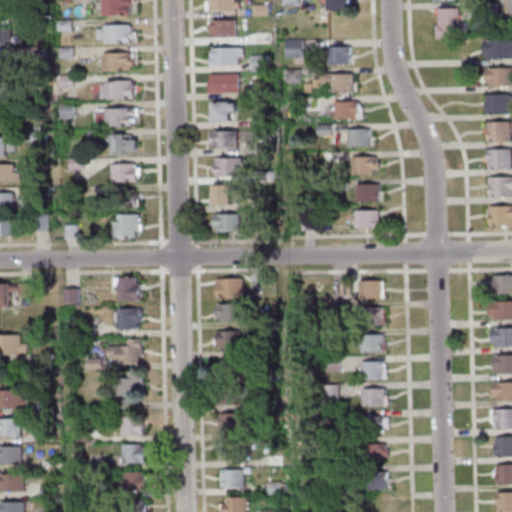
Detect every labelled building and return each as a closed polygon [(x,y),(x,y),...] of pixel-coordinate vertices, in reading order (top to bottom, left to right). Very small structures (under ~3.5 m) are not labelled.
[(24,0),(25,8),(42,8),(41,0),(24,0)] [(101,0),(101,14),(128,13),(128,5),(131,3),(131,0),(101,0)] [(237,0),(238,7),(233,7),(233,9),(208,10),(208,0),(237,0)] [(323,0),(323,10),(350,10),(350,0),(323,0)] [(482,3),(482,18),(498,18),(498,3),(482,3)] [(252,4),(252,15),(267,15),(266,4),(252,4)] [(436,7),(458,7),(458,22),(465,22),(465,29),(458,29),(458,35),(440,35),(440,37),(433,37),(433,22),(436,22),(436,7)] [(210,19),(234,18),(234,36),(209,36),(209,30),(207,30),(207,23),(210,23),(210,19)] [(28,19),(28,33),(43,33),(42,19),(28,19)] [(70,19),(70,30),(56,31),(55,19),(70,19)] [(0,24),(10,23),(10,44),(0,44),(0,24)] [(102,24),(129,24),(129,25),(129,26),(129,29),(129,30),(131,30),(131,37),(128,37),(128,41),(102,41),(102,38),(95,38),(95,27),(102,27),(102,24)] [(253,32),(253,42),(267,42),(267,32),(253,32)] [(283,39),(284,58),(302,57),(302,39),(283,39)] [(511,58),(486,58),(486,54),(482,54),(482,39),(511,39),(511,58)] [(319,46),(349,45),(349,56),(348,56),(348,63),(326,63),(326,55),(319,55),(319,46)] [(28,47),(28,58),(43,58),(43,46),(28,47)] [(72,46),(72,57),(58,58),(57,47),(72,46)] [(211,46),(242,46),(242,57),(237,57),(237,64),(208,64),(208,56),(211,56),(211,46)] [(101,52),(129,51),(129,58),(132,58),(132,65),(129,65),(130,70),(101,70),(101,67),(95,67),(95,58),(101,58),(101,52)] [(249,54),(249,70),(265,70),(265,54),(249,54)] [(511,67),(484,67),(484,75),(480,75),(480,83),(486,83),(486,87),(511,86),(511,67)] [(299,68),(299,82),(284,82),(284,68),(299,68)] [(208,73),(237,72),(238,91),(206,92),(206,80),(208,80),(208,73)] [(318,72),(318,85),(329,85),(329,91),(351,90),(351,73),(329,73),(329,72),(318,72)] [(72,74),(73,87),(57,88),(57,75),(72,74)] [(104,79),(117,79),(117,78),(130,78),(130,82),(133,82),(133,98),(99,98),(99,83),(104,83),(104,79)] [(310,78),(318,78),(317,87),(310,87),(310,78)] [(251,79),(251,96),(268,96),(267,79),(251,79)] [(0,80),(13,80),(13,101),(0,101),(0,80)] [(302,83),(302,91),(309,91),(310,83),(302,83)] [(484,93),(508,93),(508,94),(511,94),(511,102),(508,102),(508,112),(485,113),(484,93)] [(317,95),(317,110),(302,110),(302,96),(317,95)] [(210,99),(210,119),(228,119),(228,110),(235,110),(235,101),(228,101),(228,99),(210,99)] [(333,100),(333,118),(355,118),(355,113),(357,113),(357,100),(333,100)] [(73,102),(73,116),(70,116),(70,119),(59,119),(59,102),(73,102)] [(30,104),(30,113),(44,113),(44,103),(30,104)] [(103,107),(134,107),(134,115),(131,115),(131,124),(95,125),(94,111),(103,110),(103,107)] [(0,111),(12,111),(12,123),(15,123),(15,128),(0,128),(0,111)] [(255,112),(255,126),(269,126),(269,112),(255,112)] [(485,121),(509,120),(509,140),(486,140),(485,121)] [(315,124),(315,134),(329,134),(329,123),(315,124)] [(345,128),(368,127),(368,137),(367,136),(367,144),(346,145),(345,128)] [(86,130),(103,129),(104,135),(111,135),(111,132),(124,132),(124,134),(130,134),(130,137),(135,137),(136,149),(123,149),(123,153),(111,153),(110,142),(87,142),(86,130)] [(236,129),(236,147),(213,147),(213,143),(210,143),(210,129),(236,129)] [(30,130),(30,143),(46,143),(46,131),(30,130)] [(0,136),(5,136),(5,141),(14,141),(14,151),(6,151),(6,155),(0,155),(0,136)] [(255,143),(256,153),(270,153),(270,142),(255,143)] [(486,149),(511,148),(511,158),(510,158),(511,167),(486,168),(486,149)] [(349,155),(349,173),(371,173),(371,167),(377,167),(377,160),(373,160),(373,155),(349,155)] [(213,156),(240,156),(240,174),(214,175),(214,170),(211,170),(211,163),(213,163),(213,156)] [(67,158),(68,169),(82,169),(82,158),(67,158)] [(31,168),(31,159),(44,159),(45,167),(31,168)] [(110,163),(132,162),(133,166),(136,166),(136,180),(110,180),(110,163)] [(0,163),(13,163),(13,171),(19,171),(19,180),(0,180),(0,163)] [(256,171),(256,182),(271,181),(270,171),(256,171)] [(487,176),(511,176),(511,189),(511,196),(487,196),(487,176)] [(341,188),(341,178),(327,178),(327,189),(341,188)] [(354,183),(354,200),(376,200),(376,193),(378,193),(377,182),(354,183)] [(211,183),(211,202),(229,202),(229,183),(211,183)] [(32,197),(47,197),(47,186),(32,186),(32,197)] [(111,189),(133,188),(133,192),(136,192),(136,207),(111,207),(111,189)] [(0,192),(12,192),(12,208),(0,208),(0,192)] [(488,205),(511,205),(511,224),(488,224),(487,211),(488,211),(488,205)] [(353,208),(353,227),(377,226),(377,208),(353,208)] [(109,220),(115,220),(115,213),(137,212),(138,229),(133,229),(133,236),(110,236),(109,220)] [(212,212),(238,212),(238,230),(215,230),(215,227),(212,227),(212,212)] [(47,213),(47,230),(32,230),(32,213),(47,213)] [(299,213),(300,229),(313,229),(312,213),(299,213)] [(0,217),(15,217),(15,235),(0,235),(0,217)] [(63,224),(63,238),(76,238),(76,224),(63,224)] [(491,274),(511,273),(511,292),(489,293),(489,291),(488,289),(488,287),(489,285),(489,278),(491,277),(491,274)] [(112,276),(135,275),(135,282),(139,282),(140,300),(118,300),(117,285),(112,286),(112,276)] [(214,277),(242,276),(242,295),(215,295),(214,277)] [(357,279),(357,297),(379,297),(379,290),(380,290),(380,279),(357,279)] [(338,280),(338,294),(349,294),(349,280),(338,280)] [(0,281),(8,281),(8,284),(17,284),(17,282),(32,281),(32,297),(18,298),(18,291),(8,291),(8,307),(0,307),(0,281)] [(63,288),(63,302),(78,302),(78,287),(63,288)] [(346,300),(346,308),(330,309),(330,301),(346,300)] [(489,300),(511,300),(511,319),(492,319),(492,315),(486,315),(486,308),(489,308),(489,300)] [(215,302),(237,303),(237,310),(242,310),(242,320),(218,320),(218,317),(215,317),(215,302)] [(117,307),(139,306),(139,321),(136,321),(136,328),(116,329),(115,321),(117,321),(117,307)] [(381,306),(381,313),(383,313),(383,323),(358,323),(358,317),(351,317),(351,306),(381,306)] [(95,325),(95,336),(79,336),(78,325),(95,325)] [(490,327),(511,326),(511,345),(493,345),(493,341),(490,342),(490,327)] [(346,339),(345,329),(331,329),(331,339),(346,339)] [(238,330),(238,337),(239,337),(239,344),(238,344),(238,349),(219,350),(219,344),(216,344),(216,330),(238,330)] [(0,333),(20,333),(20,342),(27,342),(27,352),(0,353),(0,333)] [(382,333),(382,342),(381,342),(381,351),(359,351),(359,344),(352,344),(352,333),(382,333)] [(125,338),(140,337),(140,347),(142,347),(142,354),(138,355),(138,362),(115,363),(115,356),(108,356),(107,345),(126,344),(125,338)] [(511,354),(511,372),(494,373),(494,369),(492,369),(492,354),(511,354)] [(220,376),(220,364),(215,364),(214,357),(244,356),(244,376),(220,376)] [(339,356),(339,371),(325,371),(324,356),(339,356)] [(101,369),(101,358),(85,358),(85,369),(101,369)] [(38,361),(38,374),(56,373),(56,360),(38,361)] [(360,360),(360,378),(381,378),(381,369),(383,369),(383,360),(360,360)] [(263,381),(262,369),(278,369),(278,381),(263,381)] [(116,395),(116,377),(127,376),(127,370),(141,370),(141,379),(143,379),(144,394),(131,395),(131,398),(133,398),(134,409),(118,409),(118,399),(128,399),(128,395),(116,395)] [(491,381),(511,381),(511,400),(495,400),(495,396),(489,396),(489,389),(491,389),(491,381)] [(217,404),(217,384),(243,384),(243,393),(239,393),(239,396),(237,396),(237,404),(217,404)] [(337,384),(337,399),(320,399),(320,384),(337,384)] [(360,387),(361,405),(383,405),(383,399),(384,399),(384,387),(360,387)] [(0,388),(21,388),(21,398),(26,398),(26,405),(21,405),(21,407),(0,407),(0,388)] [(247,398),(248,410),(263,410),(263,398),(247,398)] [(36,403),(36,414),(51,414),(51,403),(36,403)] [(511,408),(511,428),(493,428),(493,421),(492,421),(492,408),(511,408)] [(341,425),(341,411),(326,411),(326,425),(341,425)] [(218,412),(241,412),(241,425),(242,425),(242,433),(221,433),(221,426),(218,426),(218,412)] [(121,416),(121,435),(142,434),(142,415),(121,416)] [(383,415),(384,428),(381,428),(381,433),(361,433),(361,416),(383,415)] [(0,417),(19,417),(19,435),(0,435),(0,417)] [(36,430),(36,441),(52,441),(52,430),(36,430)] [(95,442),(95,431),(81,432),(81,442),(95,442)] [(494,436),(511,435),(511,456),(494,456),(494,454),(493,454),(493,442),(494,442),(494,436)] [(222,440),(222,446),(219,446),(219,458),(244,458),(244,440),(222,440)] [(360,442),(360,444),(352,444),(352,455),(359,455),(359,461),(382,461),(382,456),(386,456),(388,453),(388,448),(385,448),(385,442),(360,442)] [(121,443),(141,443),(141,445),(144,445),(144,462),(122,463),(121,443)] [(0,445),(21,445),(21,463),(0,463),(0,445)] [(266,456),(266,466),(280,466),(280,456),(266,456)] [(39,460),(39,469),(55,469),(55,460),(39,460)] [(494,463),(511,463),(511,483),(495,484),(494,463)] [(327,466),(327,477),(343,477),(343,466),(327,466)] [(220,468),(244,468),(244,486),(220,486),(220,468)] [(122,471),(141,471),(142,473),(145,473),(145,490),(122,490),(122,471)] [(354,472),(386,471),(386,488),(363,489),(363,485),(355,485),(354,472)] [(0,473),(22,473),(23,490),(0,490),(0,473)] [(88,496),(88,481),(73,481),(74,496),(88,496)] [(266,481),(266,494),(284,494),(284,483),(281,483),(281,481),(266,481)] [(39,485),(39,497),(54,496),(54,485),(39,485)] [(495,491),(511,491),(511,511),(496,511),(496,505),(495,505),(495,491)] [(247,496),(247,511),(223,511),(223,502),(225,502),(225,496),(247,496)] [(389,511),(389,497),(370,497),(370,511),(389,511)] [(124,511),(124,499),(143,498),(143,501),(146,501),(146,511),(124,511)] [(0,511),(0,500),(24,500),(24,511),(0,511)]
